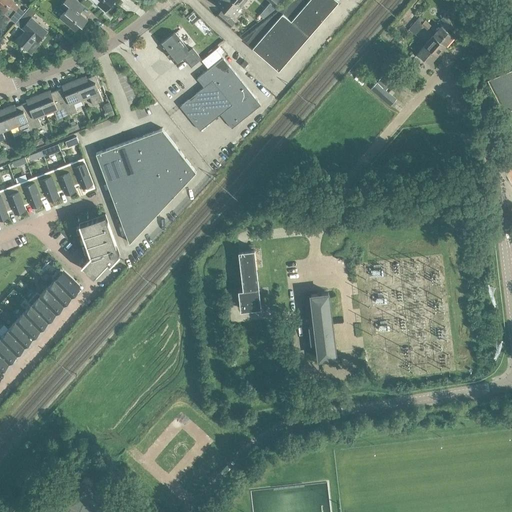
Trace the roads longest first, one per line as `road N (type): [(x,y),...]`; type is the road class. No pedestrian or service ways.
road 1 (unclassified): [(190,511),(276,429),(511,382)]
road 2 (unclassified): [(338,197),(473,35),(482,0)]
road 3 (residential): [(38,222),(94,286),(0,393)]
road 4 (unclassified): [(0,90),(89,56),(170,0)]
